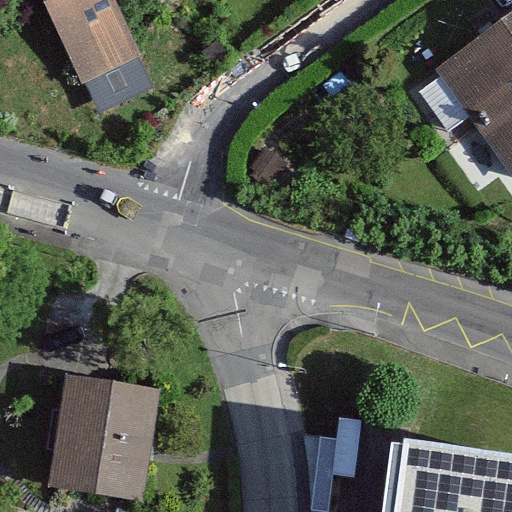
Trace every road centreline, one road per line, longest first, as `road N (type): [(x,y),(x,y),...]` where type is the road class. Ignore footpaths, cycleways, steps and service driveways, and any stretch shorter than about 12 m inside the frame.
road 1 (residential): [(170,224),(187,162),(218,113),(365,0)]
road 2 (residential): [(246,247),(511,331)]
road 3 (residential): [(246,247),(236,291),(272,511)]
road 4 (residential): [(0,166),(170,224)]
